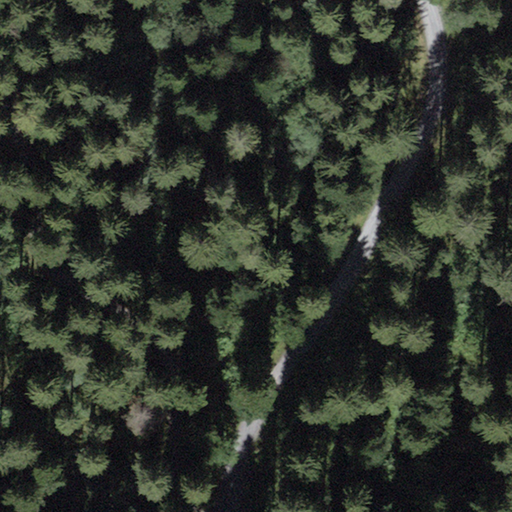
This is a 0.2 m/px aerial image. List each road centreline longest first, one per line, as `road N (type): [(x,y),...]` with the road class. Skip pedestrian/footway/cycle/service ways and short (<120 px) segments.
road 1 (track): [(233,511),(236,467),(265,394),(358,260),(438,113),(446,66),(430,0)]
road 2 (track): [(0,89),(35,188),(44,266),(117,309),(174,365),(176,475),(191,511)]
